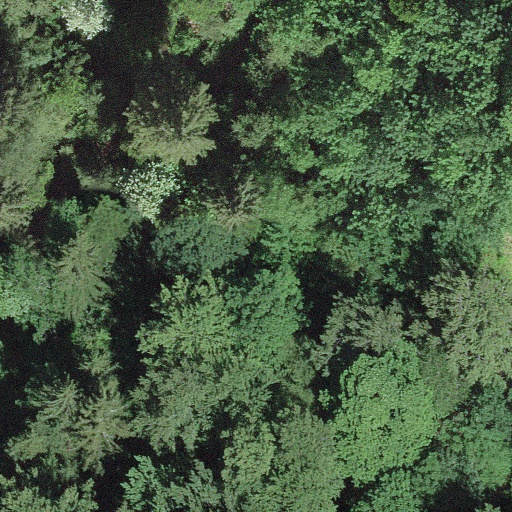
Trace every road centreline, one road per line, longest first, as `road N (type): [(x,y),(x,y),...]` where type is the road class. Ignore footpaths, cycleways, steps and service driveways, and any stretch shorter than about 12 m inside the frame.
road 1 (track): [(0,296),(170,119),(269,0)]
road 2 (track): [(0,403),(322,315)]
road 3 (track): [(381,511),(511,373)]
